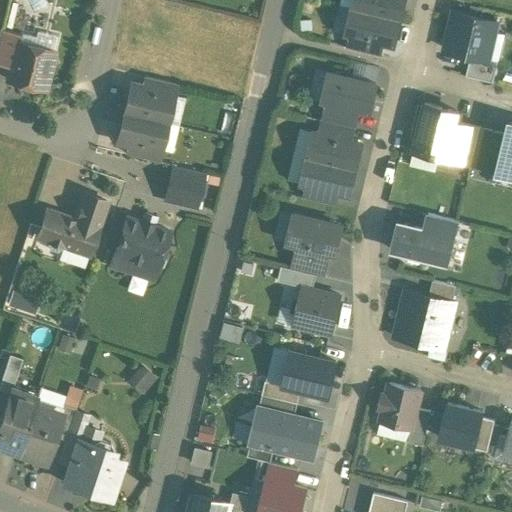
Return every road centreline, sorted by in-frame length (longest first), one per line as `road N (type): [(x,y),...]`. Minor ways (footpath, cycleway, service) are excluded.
road 1 (residential): [(149,511),(281,0)]
road 2 (residential): [(409,72),(365,238),(366,355)]
road 3 (residential): [(110,0),(75,144),(0,120)]
road 4 (residential): [(366,355),(325,511)]
road 5 (residential): [(366,355),(511,389)]
